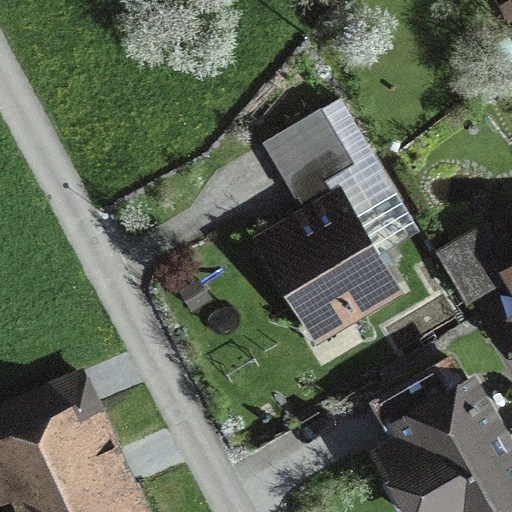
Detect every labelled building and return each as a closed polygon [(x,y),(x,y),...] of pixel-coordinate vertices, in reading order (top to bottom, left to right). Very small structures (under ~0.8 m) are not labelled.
[(371,207),(395,193),(339,98),(268,140),(283,166),(330,139),(371,207)] [(341,302),(348,313),(394,286),(340,195),(262,241),(309,321),(341,302)] [(511,231),(495,241),(484,225),(438,252),(466,300),(511,272),(511,318),(511,319),(511,321),(511,231)] [(445,511),(453,508),(455,511),(484,511),(511,496),(511,464),(451,359),(382,399),(399,428),(409,431),(415,442),(404,448),(401,442),(381,454),(414,511),(445,511)] [(144,511),(80,372),(0,406),(0,438),(33,511),(144,511)]
